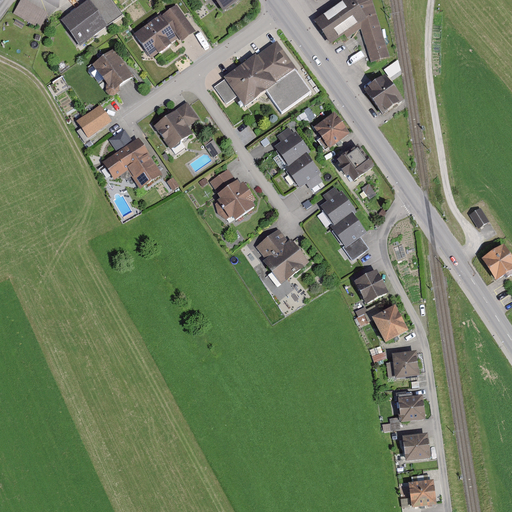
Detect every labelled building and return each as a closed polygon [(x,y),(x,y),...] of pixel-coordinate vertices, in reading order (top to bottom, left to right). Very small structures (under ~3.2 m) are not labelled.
[(90,0),(90,1),(108,26),(123,15),(112,0),(90,0)] [(214,0),(223,12),(238,0),(214,0)] [(374,6),(370,0),(352,0),(315,25),(332,48),(361,30),(371,65),(391,60),(374,6)] [(49,16),(22,1),(14,15),(41,30),(49,16)] [(90,1),(62,21),(80,46),(108,26),(90,1)] [(196,32),(177,5),(164,15),(175,31),(182,41),(196,32)] [(164,15),(162,16),(174,33),(175,31),(164,15)] [(162,16),(134,35),(150,58),(158,52),(159,54),(170,46),(169,44),(178,39),(174,33),(162,16)] [(317,96),(281,43),(217,88),(228,107),(241,99),(249,111),(270,97),(284,117),(317,96)] [(134,77),(114,50),(94,64),(107,83),(107,91),(109,96),(115,96),(119,93),(119,88),(134,77)] [(405,109),(387,79),(364,93),(382,123),(405,109)] [(178,113),(188,128),(199,121),(188,104),(177,111),(178,113)] [(78,122),(89,138),(112,123),(101,107),(78,122)] [(178,113),(155,127),(171,150),(193,136),(188,128),(178,113)] [(351,140),(336,118),(313,133),(328,155),(351,140)] [(275,148),(289,167),(307,154),(310,152),(296,132),(293,135),(275,148)] [(134,147),(126,134),(112,142),(121,155),(104,165),(115,183),(129,174),(141,194),(166,179),(142,141),(134,147)] [(222,153),(215,142),(206,147),(213,158),(222,153)] [(375,172),(359,149),(336,166),(352,188),(375,172)] [(307,154),(289,167),(286,169),(301,189),(303,187),(321,174),(307,154)] [(239,185),(231,172),(211,184),(222,201),(217,205),(219,216),(230,223),(238,218),(240,221),(257,210),(254,206),(260,202),(250,188),(246,190),(242,184),(239,185)] [(342,197),(338,189),(326,197),(330,203),(321,209),(331,233),(355,218),(346,194),(342,197)] [(490,224),(482,210),(469,217),(477,231),(490,224)] [(368,239),(355,218),(331,233),(349,262),(364,252),(359,245),(368,239)] [(291,246),(279,230),(257,246),(270,264),(266,267),(281,288),(314,264),(297,241),(291,246)] [(511,275),(511,260),(505,249),(481,264),(495,286),(511,275)] [(390,299),(376,273),(351,286),(364,312),(390,299)] [(408,337),(394,313),(372,324),(386,349),(408,337)] [(419,355),(393,357),(393,368),(386,368),(388,384),(421,381),(419,355)] [(424,400),(396,403),(398,427),(427,424),(424,400)] [(429,436),(402,440),(406,466),(433,462),(429,436)] [(434,478),(406,481),(410,507),(438,505),(434,478)]
